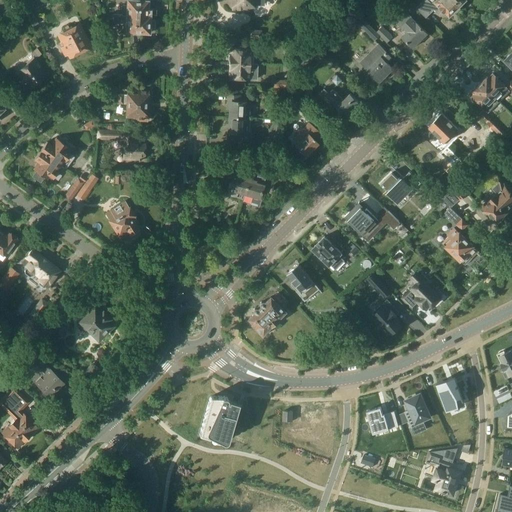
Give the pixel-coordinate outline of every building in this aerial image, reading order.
[(122,14),(127,15),(148,15),(148,0),(147,0),(127,0),(127,5),(123,4),(122,14)] [(231,0),(232,4),(233,5),(233,8),(246,9),(246,5),(254,6),(254,4),(263,5),(263,0),(231,0)] [(427,0),(424,0),(416,8),(426,17),(435,8),(438,12),(442,8),(450,16),(455,11),(458,10),(460,8),(460,6),(461,5),(456,0),(436,0),(432,4),(427,0)] [(34,1),(27,4),(31,10),(37,7),(34,1)] [(21,6),(28,19),(34,16),(33,14),(31,10),(27,4),(26,2),(21,6)] [(407,13),(397,23),(402,28),(403,26),(408,31),(402,37),(413,48),(428,34),(407,13)] [(113,14),(113,21),(113,23),(123,24),(123,23),(126,23),(126,32),(150,33),(150,29),(155,29),(156,19),(150,19),(150,15),(148,15),(127,15),(113,14)] [(64,33),(59,36),(65,46),(62,47),(66,54),(68,53),(69,54),(89,44),(79,25),(73,28),(72,26),(63,31),(64,33)] [(365,31),(375,40),(380,35),(370,26),(365,31)] [(229,62),(254,63),(254,54),(259,54),(259,51),(264,51),(264,41),(254,40),(254,48),(250,48),(250,47),(233,47),(232,53),(230,53),(230,55),(229,56),(229,60),(229,61),(229,62)] [(311,51),(320,60),(329,52),(319,43),(311,51)] [(376,81),(378,80),(380,81),(393,68),(387,61),(391,57),(379,44),(361,62),(366,67),(366,68),(373,75),(372,77),(376,81)] [(28,64),(16,73),(28,88),(47,74),(35,58),(41,54),(37,48),(33,51),(35,54),(32,56),(33,57),(26,62),(28,64)] [(254,63),(229,62),(229,69),(229,78),(241,78),(242,79),(245,79),(246,78),(249,79),(249,78),(254,78),(255,63),(254,63)] [(511,80),(505,86),(494,75),(491,78),(490,76),(487,78),(486,79),(482,82),(483,83),(482,84),(494,96),(499,102),(511,90),(511,91),(511,80)] [(288,80),(274,79),(273,87),(288,88),(288,80)] [(487,114),(499,102),(494,96),(482,84),(481,85),(479,85),(476,88),(476,90),(474,92),(475,94),(472,97),(484,109),(478,115),(486,123),(491,118),(487,114)] [(134,119),(146,120),(148,88),(138,88),(138,93),(128,92),(127,115),(135,116),(134,119)] [(325,88),(319,94),(329,104),(332,102),(345,116),(360,102),(351,93),(344,100),(337,93),(338,92),(336,91),(336,92),(333,89),(329,92),(325,88)] [(300,101),(296,96),(291,92),(287,96),(295,106),(300,101)] [(229,117),(250,117),(250,107),(244,107),(244,102),(240,101),(240,95),(228,95),(228,101),(230,101),(229,117)] [(97,117),(92,108),(87,111),(92,120),(97,117)] [(452,133),(455,131),(458,135),(463,130),(459,126),(462,123),(449,110),(445,114),(442,112),(439,112),(436,115),(436,118),(429,126),(434,131),(430,134),(430,137),(433,140),(436,140),(440,137),(445,141),(448,141),(453,137),(452,133)] [(249,124),(250,117),(229,117),(229,132),(233,132),(233,140),(251,141),(251,132),(249,132),(249,124)] [(282,119),(275,118),(273,130),(279,131),(282,119)] [(309,122),(295,137),(299,142),(295,146),(305,156),(317,143),(311,137),(313,135),(313,136),(318,131),(309,122)] [(132,131),(98,130),(97,138),(124,140),(123,159),(139,160),(141,160),(144,160),(144,157),(145,157),(145,143),(140,143),(140,142),(138,142),(138,140),(131,139),(132,131)] [(504,131),(500,136),(503,139),(509,133),(506,130),(504,131)] [(40,149),(64,166),(63,167),(66,169),(75,157),(70,153),(69,152),(70,150),(68,149),(70,147),(56,137),(51,144),(47,141),(40,149)] [(59,172),(63,167),(64,166),(40,149),(34,158),(38,161),(33,168),(36,170),(33,175),(40,180),(43,175),(46,178),(48,176),(50,177),(51,175),(53,177),(57,171),(59,172)] [(255,150),(250,149),(247,160),(252,161),(255,150)] [(235,169),(235,172),(233,171),(234,169),(227,167),(223,179),(232,181),(229,189),(227,195),(225,194),(225,195),(236,196),(239,192),(245,194),(250,173),(235,169)] [(392,172),(381,184),(387,190),(388,189),(390,191),(389,192),(398,201),(412,187),(414,189),(413,190),(421,182),(410,171),(402,179),(400,176),(398,178),(392,172)] [(505,215),(504,213),(511,205),(511,194),(504,187),(500,172),(495,174),(497,183),(491,189),(496,193),(482,207),(496,221),(498,219),(500,220),(505,215)] [(83,186),(89,190),(98,178),(92,173),(83,186)] [(265,178),(250,173),(245,194),(253,196),(251,202),(258,204),(257,206),(259,207),(262,198),(260,198),(262,190),(270,192),(273,181),(267,179),(266,181),(264,180),(265,178)] [(84,181),(79,178),(78,177),(64,195),(71,200),(84,181)] [(452,189),(442,198),(451,207),(460,198),(461,199),(466,194),(457,185),(452,190),(452,189)] [(125,201),(105,213),(109,219),(109,221),(110,223),(112,224),(116,230),(116,231),(117,234),(119,234),(120,236),(128,231),(130,234),(131,233),(133,234),(137,231),(137,230),(138,229),(133,220),(136,218),(134,216),(135,214),(133,211),(131,211),(125,201)] [(440,205),(434,211),(438,215),(444,208),(442,206),(445,202),(444,201),(440,205)] [(350,211),(345,216),(367,238),(386,219),(394,227),(400,222),(389,211),(384,206),(376,214),(381,218),(379,221),(366,208),(366,209),(367,210),(366,211),(359,204),(353,209),(354,210),(352,213),(350,211)] [(445,213),(463,230),(468,224),(450,207),(445,213)] [(461,260),(464,263),(478,250),(454,227),(448,234),(449,236),(443,242),(446,246),(451,251),(452,251),(455,254),(455,255),(460,260),(461,260)] [(0,230),(0,253),(3,256),(4,255),(6,256),(18,239),(17,237),(17,236),(11,232),(10,233),(9,232),(7,235),(1,230),(0,230)] [(339,256),(342,253),(325,236),(313,249),(330,265),(331,264),(336,269),(344,261),(339,256)] [(32,249),(21,263),(26,267),(24,269),(25,270),(25,273),(29,276),(32,275),(33,276),(35,274),(40,278),(38,280),(39,280),(39,284),(44,288),(46,287),(47,287),(56,276),(57,276),(59,273),(59,272),(60,271),(32,249)] [(299,264),(288,273),(295,282),(292,284),(291,284),(302,298),(317,286),(299,264)] [(10,266),(1,278),(0,279),(0,286),(7,292),(20,274),(10,266)] [(402,297),(412,308),(419,302),(424,307),(429,303),(432,306),(441,298),(434,291),(436,289),(430,283),(428,284),(422,278),(411,289),(402,297)] [(390,292),(391,292),(382,282),(381,283),(376,288),(385,297),(390,292)] [(254,313),(254,314),(248,319),(256,327),(255,329),(258,332),(261,331),(264,335),(272,327),(271,325),(277,319),(278,321),(286,313),(279,306),(283,301),(276,294),(271,299),(270,297),(265,303),(264,302),(263,302),(262,302),(261,302),(260,303),(260,304),(259,304),(259,305),(260,306),(260,307),(258,309),(257,308),(256,308),(255,308),(255,309),(254,309),(254,310),(253,310),(253,311),(253,312),(254,313)] [(110,327),(111,326),(112,325),(107,320),(110,318),(93,301),(94,301),(88,295),(81,302),(86,308),(87,307),(90,311),(80,321),(98,339),(106,331),(107,330),(110,327)] [(373,312),(375,314),(373,315),(379,321),(377,323),(382,329),(384,327),(389,333),(391,331),(393,333),(401,326),(399,324),(401,322),(395,317),(397,315),(392,310),(395,308),(388,301),(382,307),(381,305),(373,312)] [(33,310),(30,315),(36,319),(40,315),(33,310)] [(313,316),(304,324),(308,329),(317,321),(313,316)] [(48,344),(60,327),(49,319),(36,336),(48,344)] [(345,322),(336,328),(346,342),(355,336),(345,322)] [(504,350),(499,353),(503,362),(502,363),(505,369),(502,371),(502,372),(503,371),(506,377),(511,374),(511,352),(511,350),(506,353),(504,350)] [(32,379),(49,396),(64,382),(46,365),(45,365),(36,357),(29,365),(37,373),(32,379)] [(453,378),(435,386),(447,412),(465,404),(453,378)] [(19,408),(28,400),(15,388),(7,397),(6,396),(2,400),(10,409),(17,416),(1,432),(17,448),(27,438),(28,438),(31,436),(31,434),(38,427),(19,408)] [(405,412),(399,414),(402,424),(409,421),(412,428),(424,423),(423,419),(430,416),(426,408),(424,402),(420,394),(410,398),(408,399),(406,400),(407,402),(409,406),(410,409),(409,410),(407,411),(405,412)] [(210,398),(201,429),(212,432),(211,437),(211,438),(211,439),(212,440),(213,440),(221,441),(225,441),(226,441),(227,441),(228,440),(228,439),(228,438),(229,438),(239,402),(229,399),(229,401),(228,401),(228,400),(228,399),(228,398),(227,397),(226,396),(225,396),(213,396),(212,396),(211,396),(210,397),(210,398)] [(381,407),(367,411),(374,433),(399,426),(394,411),(393,411),(394,414),(384,417),(381,407)] [(292,421),(292,411),(284,411),(284,421),(292,421)] [(437,451),(433,464),(439,465),(434,478),(439,480),(436,488),(444,490),(444,491),(446,491),(453,493),(457,483),(455,483),(459,471),(451,469),(453,464),(458,448),(458,447),(458,448),(437,450),(437,451)] [(511,449),(505,448),(502,465),(510,466),(509,470),(511,470),(511,449)] [(364,454),(361,461),(373,465),(375,459),(364,454)] [(500,494),(497,510),(506,511),(511,511),(511,485),(510,485),(508,495),(500,494)]
